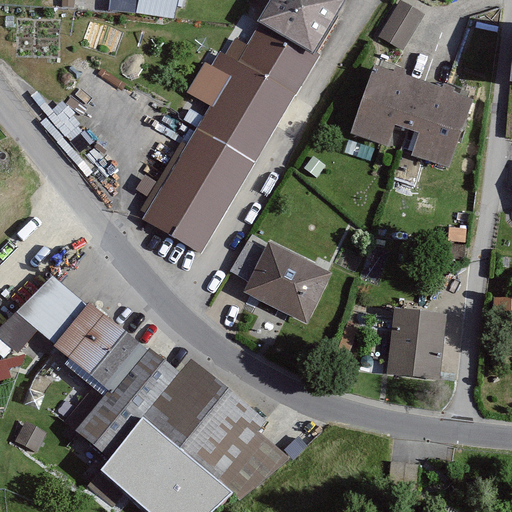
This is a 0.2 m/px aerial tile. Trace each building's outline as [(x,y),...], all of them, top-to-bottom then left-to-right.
[(183,98),(206,112),(139,223),(197,258),(317,60),(312,57),(343,6),(340,4),(342,0),(268,0),(251,29),(255,31),(233,67),(216,57),(208,70),(202,67),(183,98)] [(420,17),(396,5),(377,42),(400,54),(420,17)] [(466,106),(372,74),(349,140),(443,172),(466,106)] [(463,233),(448,232),(447,243),(461,245),(463,233)] [(326,277),(264,248),(240,298),(302,328),(326,277)] [(511,325),(511,301),(493,302),(493,326),(511,325)] [(140,511),(209,511),(224,494),(288,459),(258,435),(265,427),(189,366),(178,380),(87,308),(50,354),(104,396),(71,437),(107,466),(98,478),(140,511)] [(441,320),(390,315),(385,376),(435,381),(441,320)] [(14,443),(35,454),(44,437),(23,426),(14,443)] [(412,488),(413,464),(384,463),(383,486),(412,488)]
